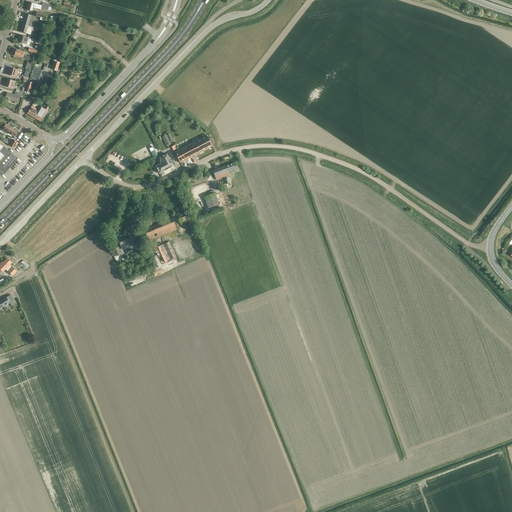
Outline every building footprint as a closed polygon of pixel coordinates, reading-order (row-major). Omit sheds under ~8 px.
[(47,11),(49,7),(41,5),(41,6),(29,3),(27,11),(32,12),(33,8),(37,9),(37,8),(40,9),(47,11)] [(30,35),(35,17),(26,15),(21,32),(30,35)] [(26,45),(28,38),(20,36),(18,43),(26,45)] [(16,49),(14,56),(22,58),(22,59),(28,61),(29,57),(23,55),(24,52),(16,49)] [(33,67),(30,77),(39,80),(42,70),(34,67),(33,67)] [(16,78),(18,70),(11,68),(9,76),(16,78)] [(13,89),(15,82),(8,79),(5,87),(13,89)] [(22,97),(23,94),(15,92),(14,95),(7,93),(5,99),(15,102),(14,104),(18,105),(20,97),(22,97)] [(27,114),(34,118),(41,107),(40,107),(38,110),(32,106),(27,114)] [(41,107),(34,118),(41,122),(47,111),(41,107)] [(14,136),(17,132),(6,124),(2,130),(8,134),(9,133),(14,136)] [(169,133),(162,137),(166,145),(170,144),(169,142),(173,140),(169,133)] [(206,136),(174,152),(180,163),(212,146),(206,136)] [(15,149),(18,143),(12,140),(10,143),(9,142),(8,144),(15,149)] [(0,177),(3,174),(4,175),(18,159),(3,147),(0,144),(0,177)] [(170,161),(167,154),(159,158),(162,163),(155,166),(159,174),(173,166),(175,165),(172,160),(170,161)] [(228,174),(235,171),(232,164),(213,171),(216,180),(229,175),(228,174)] [(208,209),(219,205),(214,194),(204,197),(208,209)] [(181,225),(192,221),(191,218),(188,219),(186,214),(178,217),(181,225)] [(144,230),(147,237),(149,241),(177,230),(172,219),(144,230)] [(138,242),(142,241),(139,232),(118,240),(122,250),(134,245),(133,241),(137,239),(138,242)] [(176,257),(169,242),(158,247),(165,262),(176,257)] [(121,254),(118,247),(113,249),(115,256),(121,254)] [(5,270),(11,263),(6,259),(1,264),(0,263),(0,270),(2,272),(4,269),(5,270)] [(12,276),(17,272),(11,267),(7,272),(12,276)] [(0,308),(13,301),(10,295),(0,301),(0,308)]
